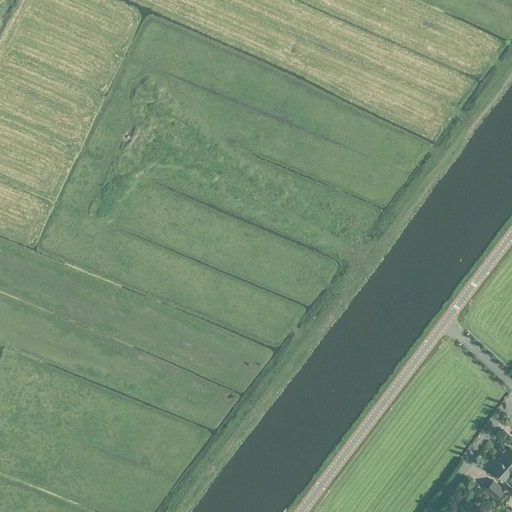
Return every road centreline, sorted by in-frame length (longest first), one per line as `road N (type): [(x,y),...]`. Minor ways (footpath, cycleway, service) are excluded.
road 1 (tertiary): [(303,511),(446,324)]
road 2 (unclassified): [(429,511),(511,395)]
